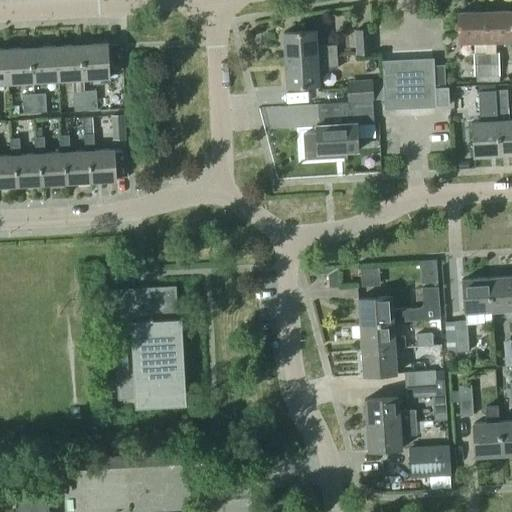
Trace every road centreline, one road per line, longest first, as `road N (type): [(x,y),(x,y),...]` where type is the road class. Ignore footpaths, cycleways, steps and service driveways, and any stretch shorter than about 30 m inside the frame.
road 1 (residential): [(334,511),(327,456),(294,380),(284,238)]
road 2 (residential): [(284,238),(357,226),(426,195),(511,191)]
road 3 (residential): [(0,220),(109,213),(217,193)]
road 4 (residential): [(217,193),(214,0)]
road 5 (residential): [(0,13),(131,5)]
